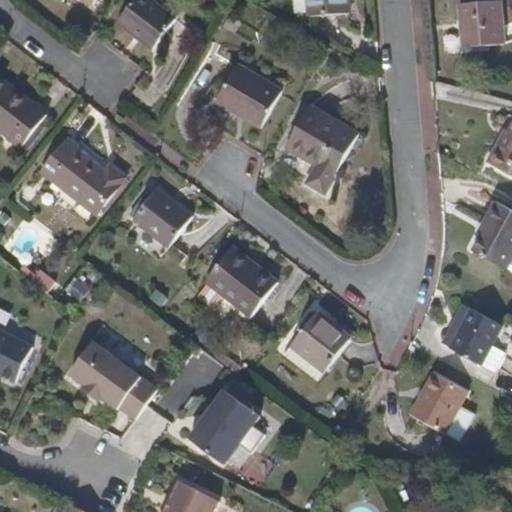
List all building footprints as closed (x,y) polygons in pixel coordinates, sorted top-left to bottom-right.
[(150,0),(138,0),(119,24),(153,49),(177,20),(150,0)] [(351,0),(309,0),(311,18),(353,15),(351,0)] [(504,3),(460,6),(464,49),(507,45),(504,3)] [(241,67),(219,104),(263,129),(285,93),(241,67)] [(0,76),(0,131),(22,149),(49,115),(0,76)] [(313,107),(290,149),(318,167),(309,183),(326,195),(361,135),(313,107)] [(511,137),(505,134),(489,163),(511,176),(511,137)] [(68,141),(43,173),(99,217),(129,179),(112,165),(107,171),(68,141)] [(160,191),(135,221),(170,248),(194,218),(160,191)] [(511,211),(493,201),(482,220),(486,223),(480,234),(469,251),(511,274),(511,211)] [(486,223),(482,220),(476,231),(480,234),(486,223)] [(236,249),(209,284),(253,318),(281,284),(236,249)] [(79,302),(90,286),(77,277),(66,293),(79,302)] [(474,311),(453,350),(484,368),(506,329),(474,311)] [(352,340),(320,315),(294,348),(328,374),(352,340)] [(0,374),(19,384),(36,348),(0,329),(0,374)] [(165,388),(102,341),(77,375),(124,410),(125,408),(142,420),(165,388)] [(470,394),(434,375),(412,415),(448,435),(462,409),(470,394)] [(264,419),(229,393),(194,441),(228,467),(264,419)] [(462,409),(448,435),(462,442),(476,417),(462,409)] [(217,511),(222,503),(186,484),(170,511),(217,511)]
